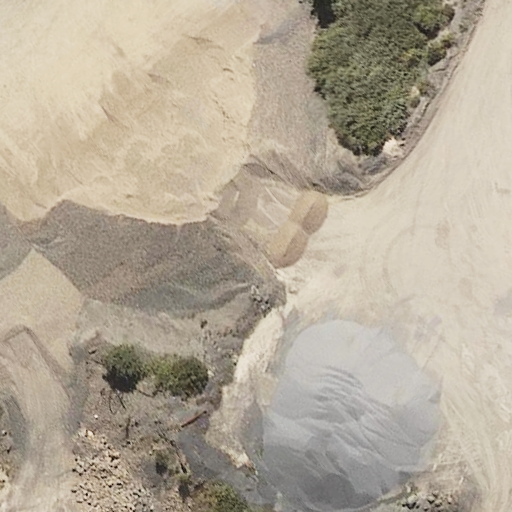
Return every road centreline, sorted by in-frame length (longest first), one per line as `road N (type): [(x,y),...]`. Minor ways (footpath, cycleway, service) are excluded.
road 1 (track): [(511,43),(482,146),(479,325),(511,427)]
road 2 (track): [(267,211),(328,240),(398,229),(482,146)]
road 3 (track): [(26,357),(48,406),(39,511)]
